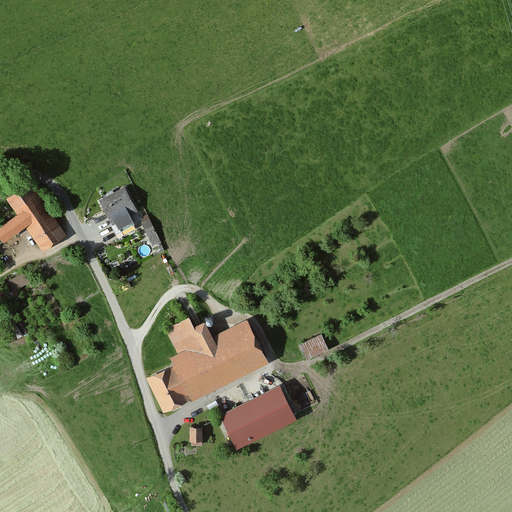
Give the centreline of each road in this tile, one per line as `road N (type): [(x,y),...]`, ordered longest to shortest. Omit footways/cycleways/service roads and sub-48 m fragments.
road 1 (unclassified): [(0,161),(60,193),(130,343),(172,482)]
road 2 (track): [(271,365),(308,362),(511,261)]
